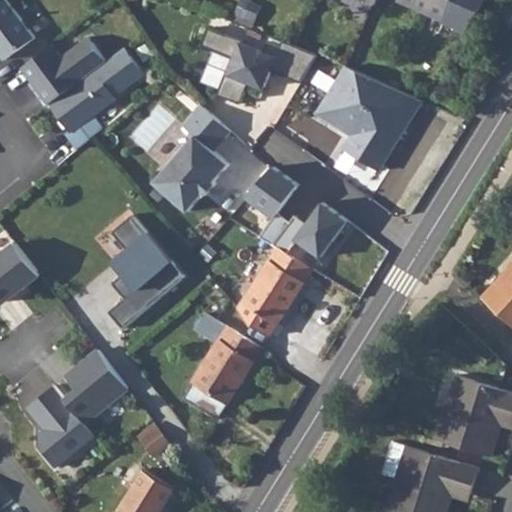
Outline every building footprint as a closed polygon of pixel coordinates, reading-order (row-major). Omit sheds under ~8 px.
[(11,0),(0,0),(0,47),(6,55),(36,33),(11,0)] [(238,17),(256,25),(264,8),(245,0),(238,17)] [(402,0),(442,19),(442,20),(464,30),(483,0),(402,0)] [(318,54),(284,39),(281,45),(270,40),(265,50),(245,41),(245,39),(229,32),(228,34),(211,27),(204,44),(235,57),(231,69),(228,68),(218,92),(241,102),(250,79),(267,86),(274,68),(302,80),(318,54)] [(51,99),(107,59),(90,35),(63,54),(54,43),(23,65),(39,87),(37,88),(47,102),(51,99)] [(107,59),(51,99),(72,128),(67,131),(79,147),(107,126),(95,111),(116,96),(114,93),(145,71),(126,45),(107,59)] [(422,97),(346,65),(317,110),(354,132),(345,146),(378,169),(422,97)] [(233,130),(204,103),(187,121),(199,133),(157,178),(190,209),(233,162),(217,147),(233,130)] [(275,162),(251,194),(277,214),(263,232),(269,237),(275,242),(292,219),(280,210),(301,182),(275,162)] [(275,242),(289,251),(300,236),(323,253),(351,217),(325,199),(309,221),(297,212),(292,219),(275,242)] [(191,272),(137,209),(115,228),(131,246),(118,257),(129,269),(120,277),(131,290),(110,308),(126,327),(191,272)] [(280,321),(314,266),(289,251),(275,242),(269,237),(257,251),(270,260),(245,299),(280,321)] [(17,240),(0,253),(0,291),(6,299),(41,272),(17,240)] [(511,269),(485,298),(511,322),(511,269)] [(264,345),(208,311),(198,327),(219,341),(185,396),(219,418),(264,345)] [(81,390),(68,400),(85,422),(132,387),(102,347),(68,373),(81,390)] [(457,408),(447,441),(494,456),(504,423),(498,420),(499,414),(511,418),(511,390),(502,387),(460,374),(449,406),(457,408)] [(55,385),(29,406),(46,427),(41,432),(42,446),(57,465),(95,434),(85,422),(68,400),(55,385)] [(142,434),(159,455),(175,442),(157,421),(142,434)] [(407,480),(396,511),(400,511),(448,511),(455,493),(447,491),(449,484),(474,492),(482,468),(395,439),(382,471),(400,477),(407,480)] [(145,470),(118,511),(159,511),(175,487),(145,470)]
